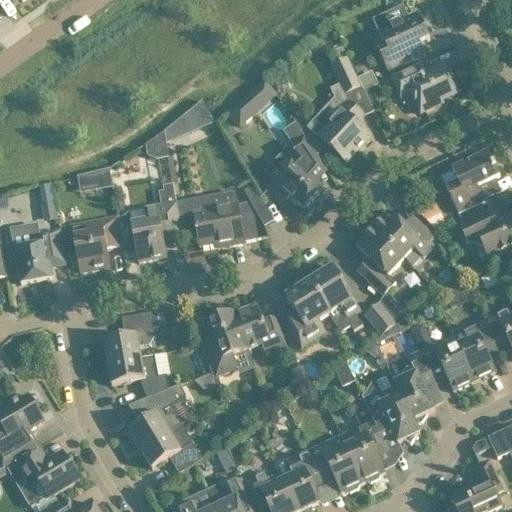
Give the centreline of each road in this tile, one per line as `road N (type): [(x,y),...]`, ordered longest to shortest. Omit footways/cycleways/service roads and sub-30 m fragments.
road 1 (residential): [(78,313),(99,299),(259,270),(319,234),(387,161),(511,101)]
road 2 (residential): [(140,511),(86,424),(73,337),(78,313)]
road 3 (residential): [(511,401),(460,424),(408,498)]
